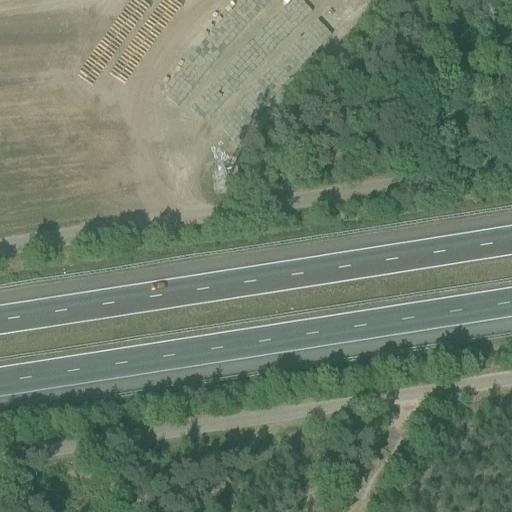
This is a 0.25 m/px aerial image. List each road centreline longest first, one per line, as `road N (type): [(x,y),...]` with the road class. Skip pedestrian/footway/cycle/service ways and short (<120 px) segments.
road 1 (unclassified): [(0,458),(511,377)]
road 2 (unclassified): [(511,166),(0,246)]
road 3 (motorway): [(0,382),(511,302)]
road 4 (motorway): [(511,240),(0,320)]
road 5 (track): [(342,511),(429,390)]
